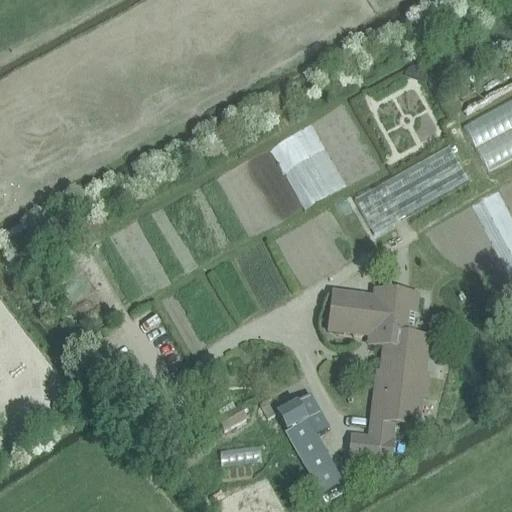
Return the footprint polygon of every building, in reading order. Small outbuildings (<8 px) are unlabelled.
[(511,101),(462,129),(475,151),(511,130),(511,101)] [(511,132),(475,152),(487,175),(511,161),(511,132)] [(353,203),(373,237),(407,217),(467,183),(448,150),(384,186),(353,203)] [(376,373),(369,424),(368,424),(366,440),(350,438),(347,462),(390,468),(395,427),(418,430),(422,401),(425,402),(428,377),(425,376),(429,339),(414,337),(414,332),(412,331),(413,318),(416,318),(418,297),(372,291),(371,300),(331,295),(326,334),(368,339),(367,348),(382,349),(379,373),(376,373)] [(84,411),(66,388),(55,395),(52,412),(61,422),(68,424),(84,411)] [(295,406),(274,418),(319,497),(340,485),(313,439),(328,431),(309,397),(294,405),(295,406)] [(218,413),(221,419),(235,411),(232,405),(218,413)] [(221,419),(216,421),(221,427),(223,434),(245,421),(238,409),(235,411),(221,419)] [(258,448),(219,453),(221,469),(260,465),(258,448)]
